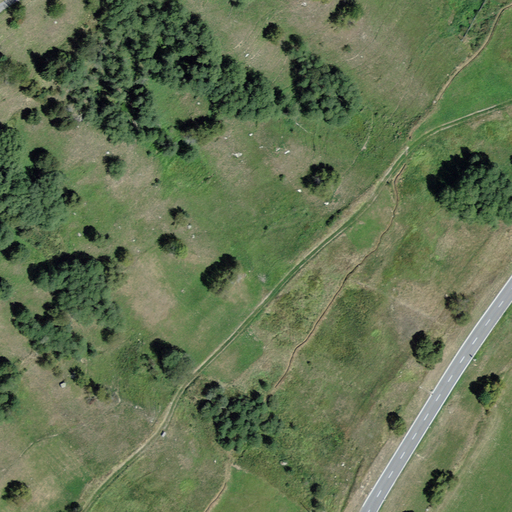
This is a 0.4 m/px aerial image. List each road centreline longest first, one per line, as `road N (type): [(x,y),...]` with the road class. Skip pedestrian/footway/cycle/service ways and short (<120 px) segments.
road 1 (track): [(511,101),(417,142),(370,207),(197,365),(146,456),(87,511)]
road 2 (primary): [(511,289),(369,511)]
